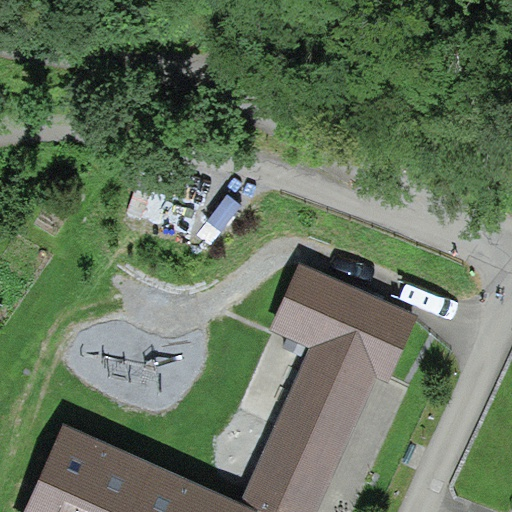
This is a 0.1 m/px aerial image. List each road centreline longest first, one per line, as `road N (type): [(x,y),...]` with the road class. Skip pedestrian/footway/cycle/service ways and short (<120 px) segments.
road 1 (unclassified): [(0,39),(220,95),(511,223)]
road 2 (residential): [(0,131),(135,123),(511,227)]
road 3 (residential): [(408,511),(511,279)]
